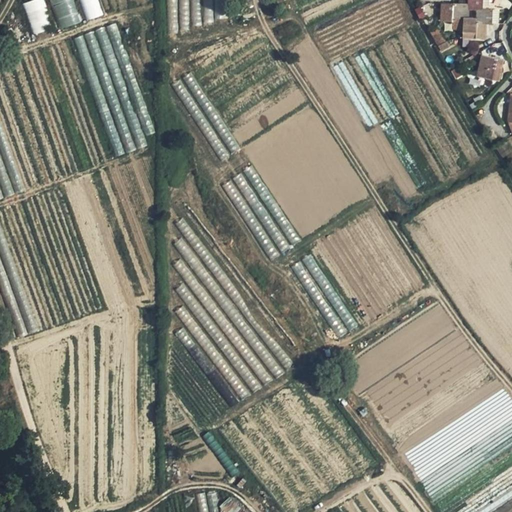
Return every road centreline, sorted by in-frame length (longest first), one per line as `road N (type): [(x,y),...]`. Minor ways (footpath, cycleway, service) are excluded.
road 1 (track): [(0,314),(65,511)]
road 2 (track): [(427,511),(334,391)]
road 3 (track): [(259,511),(220,483),(187,484),(142,511)]
road 4 (unknown): [(422,0),(487,109)]
